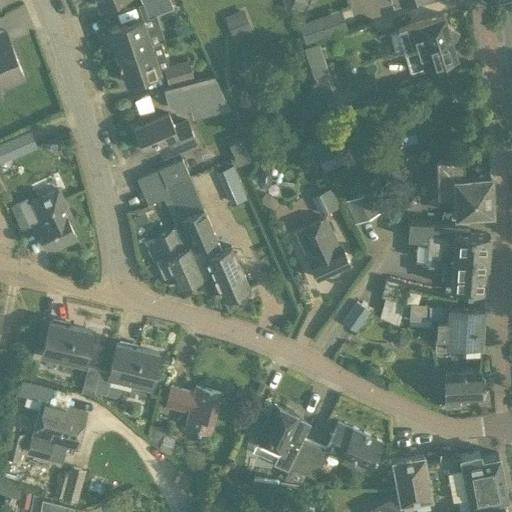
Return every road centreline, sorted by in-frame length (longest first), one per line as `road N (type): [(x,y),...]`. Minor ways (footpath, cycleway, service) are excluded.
road 1 (residential): [(511,426),(436,425),(268,341),(126,299)]
road 2 (residential): [(126,299),(85,116),(36,0)]
road 3 (residential): [(0,264),(67,289),(126,299)]
